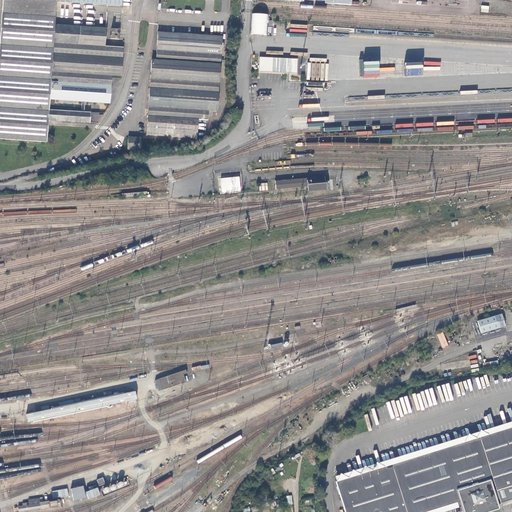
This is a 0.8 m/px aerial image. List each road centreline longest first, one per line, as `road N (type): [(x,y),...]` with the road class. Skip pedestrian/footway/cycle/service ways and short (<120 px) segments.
road 1 (track): [(511,229),(388,252),(339,250),(297,270),(0,341)]
road 2 (track): [(411,214),(186,258)]
